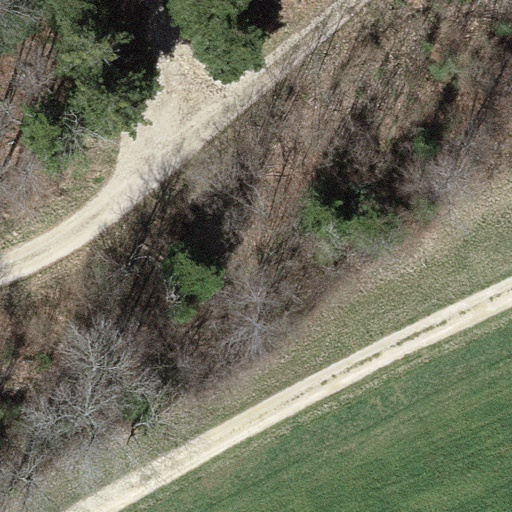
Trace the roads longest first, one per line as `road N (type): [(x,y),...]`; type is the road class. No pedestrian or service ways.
road 1 (track): [(511,291),(81,511)]
road 2 (track): [(0,277),(38,261),(180,167),(337,0)]
road 3 (track): [(151,0),(180,167)]
